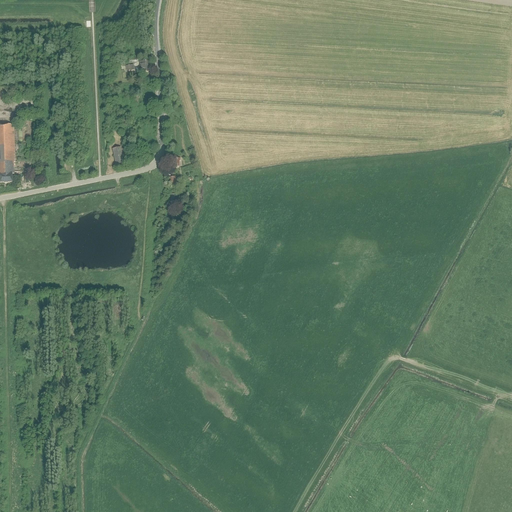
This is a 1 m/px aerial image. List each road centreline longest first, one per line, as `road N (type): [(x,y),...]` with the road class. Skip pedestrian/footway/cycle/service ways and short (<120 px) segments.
road 1 (tertiary): [(0,198),(157,162),(158,0)]
road 2 (track): [(3,197),(10,511)]
